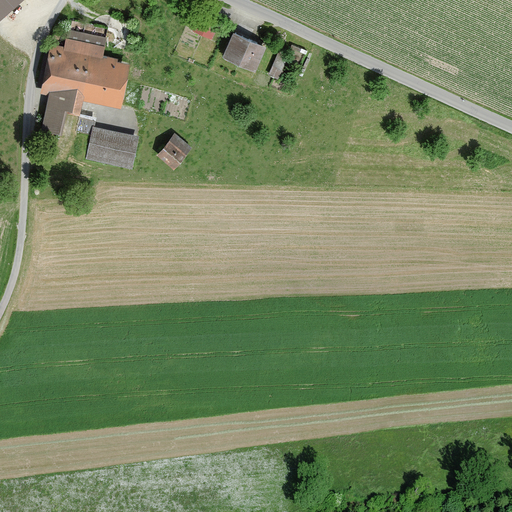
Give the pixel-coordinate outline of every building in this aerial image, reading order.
[(0,0),(0,20),(21,0),(0,0)] [(216,24),(197,16),(190,30),(210,38),(216,24)] [(62,45),(48,42),(37,91),(48,94),(40,128),(60,133),(64,111),(78,114),(81,97),(118,105),(128,62),(101,56),(105,37),(66,29),(62,45)] [(264,43),(231,30),(221,55),(255,68),(264,43)] [(288,53),(278,49),(266,75),(276,79),(288,53)] [(138,136),(92,125),(85,158),(131,168),(138,136)] [(191,147),(172,132),(154,154),(174,169),(191,147)]
